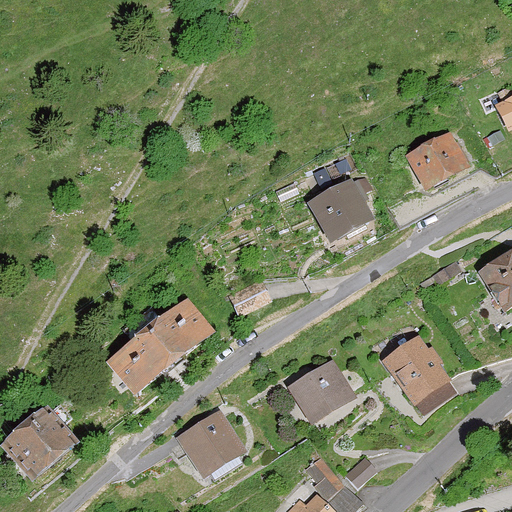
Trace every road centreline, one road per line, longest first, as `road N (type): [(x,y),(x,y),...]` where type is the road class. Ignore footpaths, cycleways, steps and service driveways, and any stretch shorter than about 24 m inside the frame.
road 1 (residential): [(511,191),(214,378),(65,511)]
road 2 (residential): [(511,397),(393,511)]
